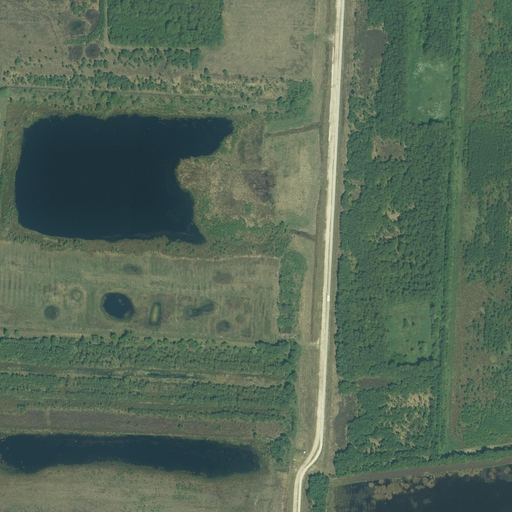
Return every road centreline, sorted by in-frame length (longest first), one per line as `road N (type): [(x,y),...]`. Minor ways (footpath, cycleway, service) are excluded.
road 1 (track): [(294,511),(297,474),(317,438),(337,0)]
road 2 (track): [(0,331),(326,345)]
